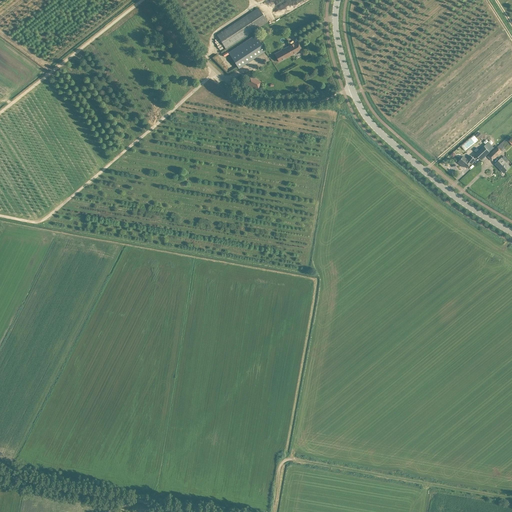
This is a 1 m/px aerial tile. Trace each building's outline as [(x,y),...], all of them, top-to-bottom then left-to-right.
[(258,8),(221,32),(217,35),(226,49),(230,46),(267,22),(258,8)] [(239,68),(243,65),(265,51),(255,35),(233,50),(229,53),(239,68)] [(275,54),(277,58),(279,62),(301,49),(297,42),(286,48),(275,54)] [(247,84),(257,89),(260,83),(255,80),(256,79),(250,76),(247,84)] [(461,146),(465,151),(478,140),(474,135),(461,146)] [(507,138),(493,150),(487,156),(492,161),(502,152),(500,150),(503,147),(502,146),(506,142),(508,140),(507,138)] [(475,154),(480,160),(491,150),(487,146),(485,148),(484,146),(475,154)] [(475,159),(472,156),(470,155),(467,159),(463,156),(461,159),(458,162),(462,165),(462,164),(467,168),(470,163),(471,164),(473,162),(475,159)] [(504,172),(508,169),(510,167),(502,158),(495,164),(501,170),(502,169),(504,172)]
